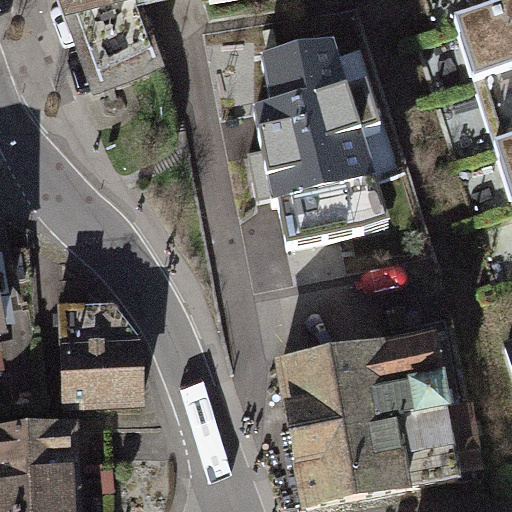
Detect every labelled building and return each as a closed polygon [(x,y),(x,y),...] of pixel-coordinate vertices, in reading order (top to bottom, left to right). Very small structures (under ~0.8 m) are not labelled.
[(139,0),(66,0),(100,93),(158,70),(137,1),(139,0)] [(511,0),(469,0),(475,17),(511,5),(511,0)] [(455,24),(495,148),(511,142),(511,5),(475,17),(455,24)] [(349,100),(248,120),(277,267),(378,248),(349,100)] [(511,142),(495,148),(511,201),(511,142)] [(113,311),(62,313),(65,410),(140,407),(139,347),(113,311)] [(433,340),(280,368),(291,429),(305,511),(406,494),(406,491),(459,482),(433,340)] [(68,430),(0,432),(0,478),(70,476),(68,430)] [(71,511),(70,476),(0,478),(0,511),(71,511)]
